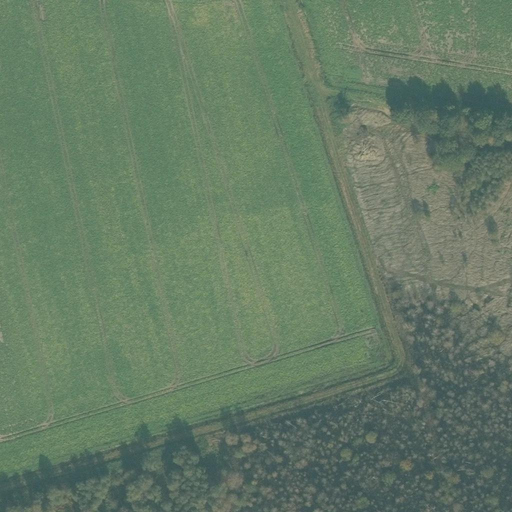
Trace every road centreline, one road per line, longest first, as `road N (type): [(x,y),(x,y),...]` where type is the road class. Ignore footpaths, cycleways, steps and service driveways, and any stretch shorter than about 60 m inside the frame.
road 1 (track): [(312,74),(400,368),(0,491)]
road 2 (track): [(511,145),(473,144),(324,92),(288,0)]
